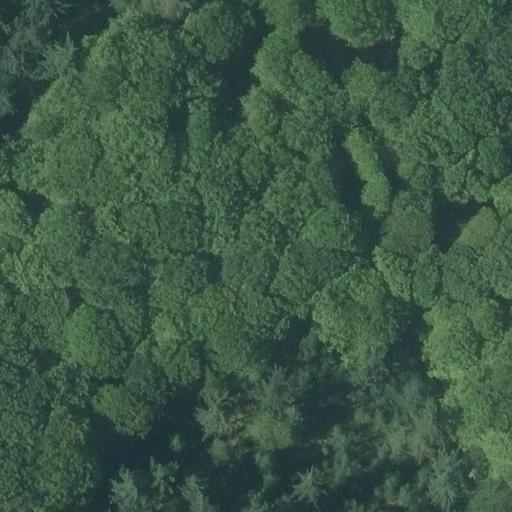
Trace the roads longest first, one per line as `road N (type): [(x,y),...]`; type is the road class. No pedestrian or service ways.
road 1 (track): [(498,511),(318,0)]
road 2 (track): [(0,143),(318,0)]
